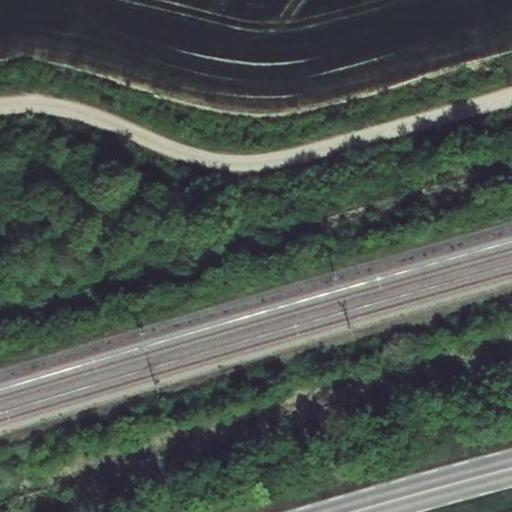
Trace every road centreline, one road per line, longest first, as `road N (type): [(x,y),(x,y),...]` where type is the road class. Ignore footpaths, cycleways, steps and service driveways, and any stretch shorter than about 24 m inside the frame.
road 1 (track): [(511,101),(230,173),(56,115),(0,115)]
road 2 (secondary): [(511,470),(361,511)]
